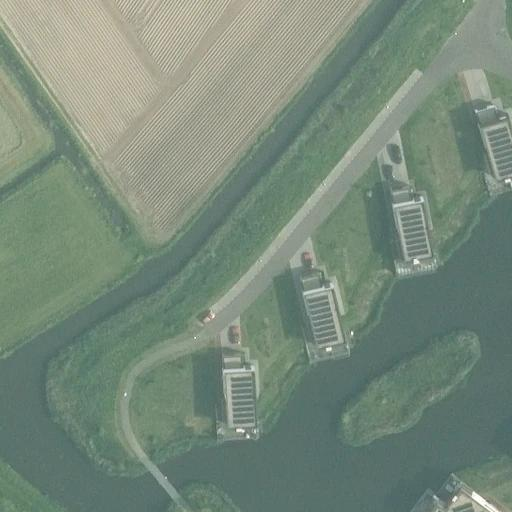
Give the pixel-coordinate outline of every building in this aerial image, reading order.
[(494,105),(475,111),(495,179),(511,173),(511,128),(508,114),(498,117),(494,105)] [(409,186),(390,190),(399,238),(390,240),(394,260),(434,253),(422,196),(412,198),(409,186)] [(319,273),(299,277),(316,346),(346,339),(332,283),(322,285),(319,273)] [(242,353),(222,355),(226,425),(257,423),(253,365),(243,366),(242,353)] [(439,499),(438,500),(454,511),(499,511),(463,484),(447,506),(439,499)] [(454,511),(438,500),(428,511),(454,511)]
